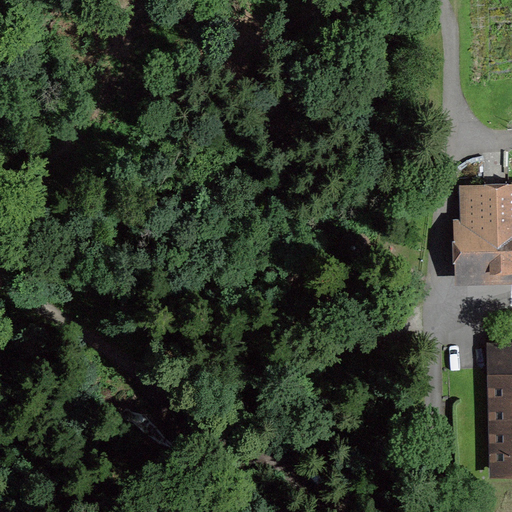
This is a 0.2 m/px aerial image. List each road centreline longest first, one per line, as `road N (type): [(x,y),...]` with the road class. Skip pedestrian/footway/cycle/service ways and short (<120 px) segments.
road 1 (track): [(0,287),(120,346),(294,472),(332,511)]
road 2 (track): [(437,0),(451,28),(455,139)]
